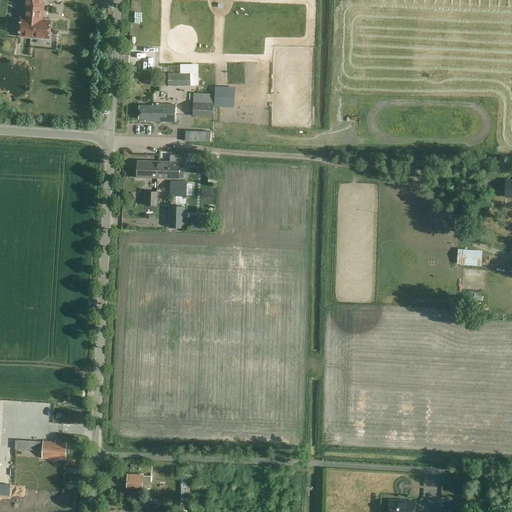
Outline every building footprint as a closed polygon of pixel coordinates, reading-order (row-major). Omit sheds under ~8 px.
[(41,0),(24,0),(26,6),(25,18),(21,18),(21,22),(18,22),(18,31),(20,31),(20,36),(42,38),(42,40),(51,41),(52,33),(50,33),(51,21),(40,20),(41,15),(42,15),(43,5),(41,0)] [(181,63),(182,71),(192,71),(192,84),(200,84),(199,62),(181,63)] [(168,74),(168,86),(191,86),(190,74),(168,74)] [(193,103),(192,116),(214,117),(214,104),(193,103)] [(176,122),(176,105),(153,104),(153,106),(140,106),(140,120),(146,120),(146,122),(176,122)] [(201,158),(200,165),(216,166),(217,156),(210,155),(210,158),(201,158)] [(159,178),(159,162),(138,161),(137,178),(159,178)] [(179,163),(159,162),(159,178),(179,179),(179,163)] [(170,196),(171,196),(171,203),(187,204),(187,197),(188,182),(170,181),(170,196)] [(157,206),(158,192),(147,191),(146,206),(157,206)] [(183,228),(184,207),(170,206),(170,227),(183,228)] [(212,219),(204,222),(206,230),(214,228),(212,219)] [(477,266),(477,265),(481,266),(482,252),(478,252),(478,251),(469,250),(459,249),(457,265),(472,266),(472,265),(477,266)] [(43,458),(66,460),(67,454),(68,454),(68,448),(67,448),(67,442),(62,442),(62,440),(56,439),(56,441),(44,441),(43,458)] [(17,466),(28,467),(29,450),(18,449),(17,466)] [(128,474),(127,488),(142,489),(143,475),(128,474)] [(182,476),(181,496),(189,496),(190,476),(182,476)] [(181,498),(179,511),(188,511),(190,498),(181,498)] [(389,500),(388,511),(414,511),(416,502),(389,500)]
